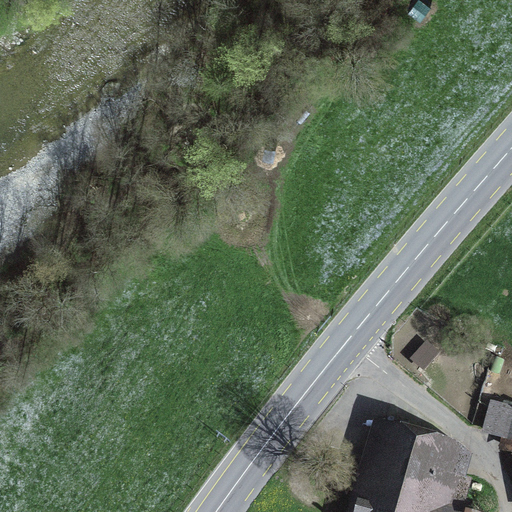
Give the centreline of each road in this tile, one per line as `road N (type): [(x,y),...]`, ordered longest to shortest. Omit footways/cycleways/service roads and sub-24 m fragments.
road 1 (primary): [(216,511),(342,342),(511,147)]
road 2 (track): [(342,342),(457,429),(511,502)]
